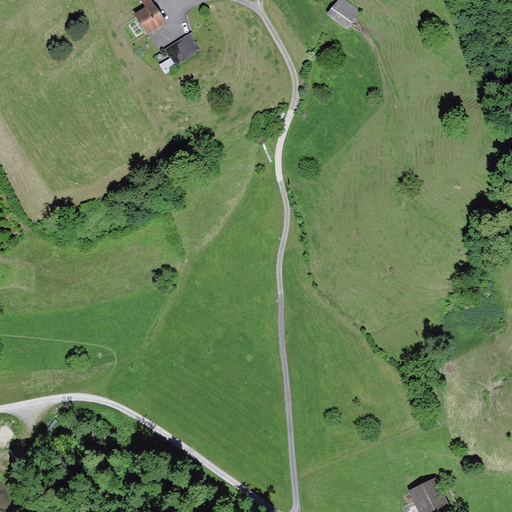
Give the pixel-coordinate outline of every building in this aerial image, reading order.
[(149,33),(167,21),(152,0),(141,0),(146,7),(136,13),(149,33)] [(360,11),(345,0),(337,0),(327,13),(347,28),(360,11)] [(190,34),(166,49),(172,58),(177,67),(201,51),(190,34)] [(177,67),(172,58),(160,65),(165,74),(177,67)] [(436,477),(409,490),(419,511),(442,511),(452,507),(436,477)]
